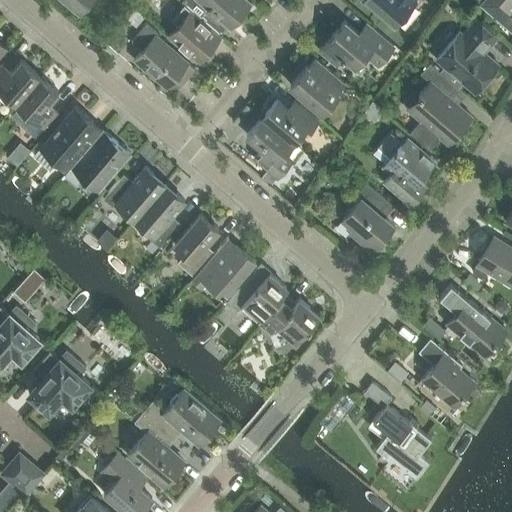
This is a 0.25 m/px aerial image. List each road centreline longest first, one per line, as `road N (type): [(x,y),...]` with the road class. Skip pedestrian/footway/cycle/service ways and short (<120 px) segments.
road 1 (residential): [(192,511),(371,306)]
road 2 (residential): [(371,306),(189,146)]
road 3 (residential): [(371,306),(471,187),(511,120)]
road 4 (residential): [(189,146),(20,0)]
road 5 (residential): [(189,146),(315,0)]
